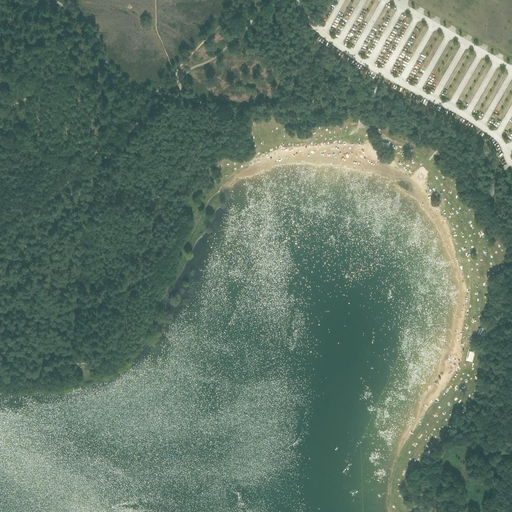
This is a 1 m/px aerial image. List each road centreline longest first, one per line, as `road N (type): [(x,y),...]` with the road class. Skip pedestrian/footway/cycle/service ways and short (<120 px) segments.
road 1 (track): [(511,307),(490,323),(474,364),(463,363),(469,230),(426,164),(360,124),(361,102),(374,93),(381,70)]
road 2 (track): [(170,89),(220,110),(210,145),(157,208),(108,344),(82,358),(0,368)]
road 3 (unclassified): [(273,6),(291,39),(450,130),(511,183)]
road 4 (track): [(421,511),(428,478),(511,327)]
road 5 (track): [(149,96),(63,187),(0,219)]
road 6 (track): [(360,110),(220,110)]
